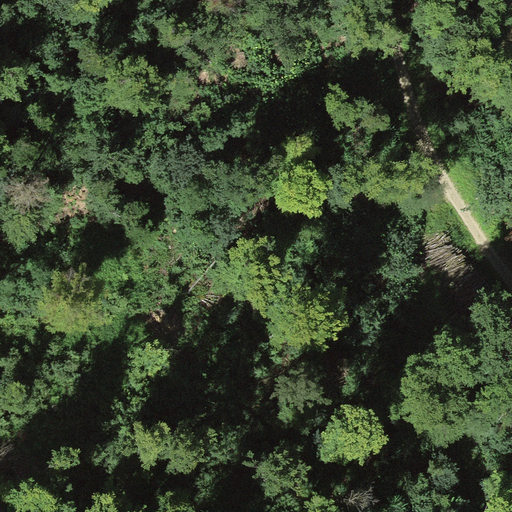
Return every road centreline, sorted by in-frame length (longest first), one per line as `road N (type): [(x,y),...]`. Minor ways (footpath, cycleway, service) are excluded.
road 1 (track): [(445,173),(427,218),(424,296),(464,511)]
road 2 (track): [(388,0),(406,88),(427,139),(511,267)]
